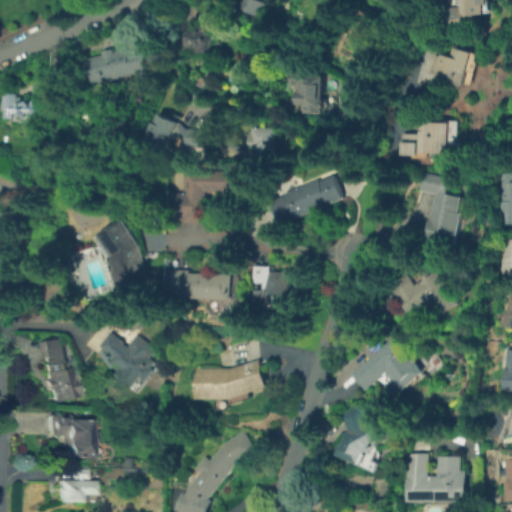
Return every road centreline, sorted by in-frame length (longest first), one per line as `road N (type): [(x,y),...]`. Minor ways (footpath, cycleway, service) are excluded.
road 1 (residential): [(350,252),(272,511)]
road 2 (tertiary): [(118,0),(0,55)]
